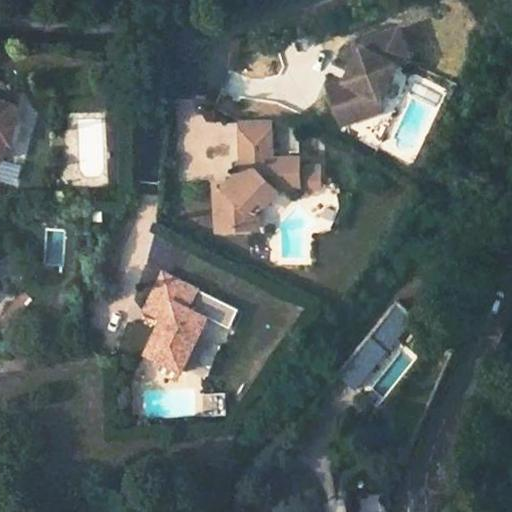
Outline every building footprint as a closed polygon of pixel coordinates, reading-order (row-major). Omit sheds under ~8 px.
[(399,33),(380,72),(380,74),(384,76),(381,84),(376,82),(357,88),(370,127),(396,118),(405,97),(411,99),(426,63),(442,60),(436,27),(399,33)] [(380,74),(376,82),(381,84),(384,76),(380,74)] [(396,118),(415,111),(411,99),(405,97),(396,118)] [(0,184),(11,184),(10,158),(18,161),(23,145),(29,147),(36,128),(30,126),(35,111),(0,99),(0,184)] [(263,118),(243,119),(244,128),(273,128),(273,119),(263,118)] [(273,128),(244,128),(245,168),(233,179),(228,185),(219,185),(221,227),(253,225),(252,208),(264,196),(268,201),(284,186),(291,179),(302,179),(302,165),(302,156),(274,157),(273,128)] [(321,164),(302,165),(302,179),(303,185),(312,185),(322,185),(321,164)] [(11,184),(0,184),(0,204),(12,205),(11,184)] [(252,208),(253,225),(259,224),(259,211),(268,201),(264,196),(252,208)] [(166,316),(164,319),(169,322),(165,331),(160,328),(149,351),(184,368),(210,314),(191,305),(200,286),(165,270),(147,308),(166,316)] [(396,304),(338,373),(367,398),(409,346),(400,339),(406,333),(410,337),(423,321),(396,304)] [(169,322),(164,319),(160,328),(165,331),(169,322)] [(338,373),(333,379),(363,403),(367,398),(338,373)] [(348,511),(344,475),(324,478),(326,511),(348,511)]
